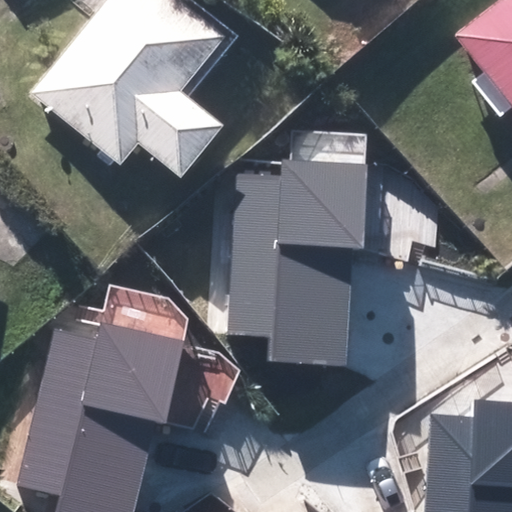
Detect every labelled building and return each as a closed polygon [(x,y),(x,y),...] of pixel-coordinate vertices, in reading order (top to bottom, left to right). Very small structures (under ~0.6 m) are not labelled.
[(160,0),(110,0),(29,99),(112,167),(130,145),(172,180),(212,132),(169,97),(214,43),(160,0)] [(511,0),(503,0),(450,41),(511,127),(511,0)] [(284,178),(241,175),(229,335),(274,339),(272,365),(344,370),(353,255),(360,256),(367,169),(285,163),(284,178)] [(55,320),(15,487),(62,498),(58,511),(135,511),(157,423),(164,425),(184,343),(100,323),(98,330),(55,320)] [(477,419),(433,416),(426,511),(511,511),(511,407),(478,404),(477,419)]
